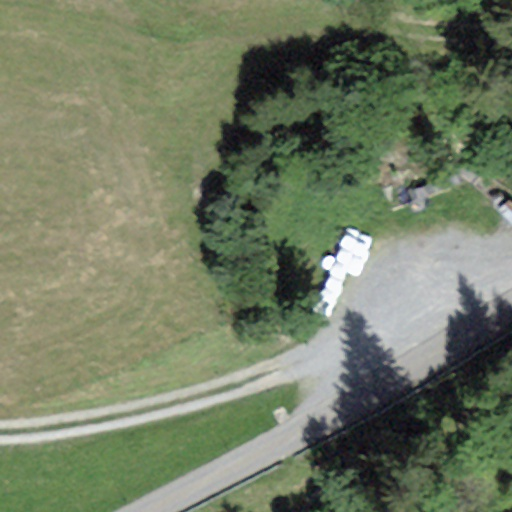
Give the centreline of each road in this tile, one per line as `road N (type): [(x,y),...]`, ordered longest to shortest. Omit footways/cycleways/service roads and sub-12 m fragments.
road 1 (tertiary): [(142,511),(511,306)]
road 2 (track): [(0,432),(148,411),(298,370),(337,367),(375,389)]
road 3 (track): [(511,31),(417,33),(371,21)]
